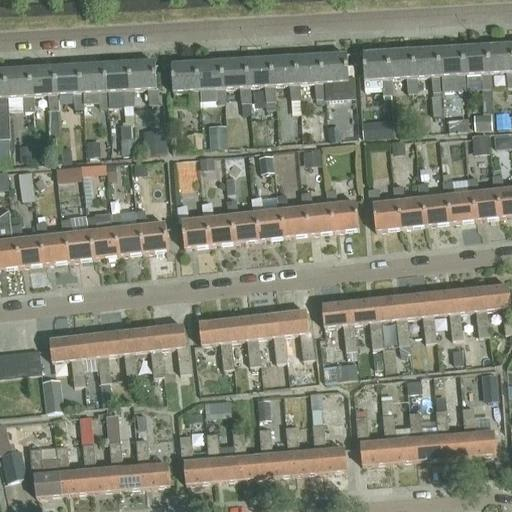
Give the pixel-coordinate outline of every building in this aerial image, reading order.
[(511,49),(489,51),(490,78),(491,78),(507,77),(508,93),(511,92),(511,49)] [(490,78),(489,51),(464,52),(466,79),(482,78),(483,94),(492,93),(491,78),(490,78)] [(464,52),(439,54),(441,81),(442,81),(443,96),(458,95),(467,95),(466,79),(464,52)] [(441,81),(439,54),(414,56),(416,82),(417,82),(432,81),(433,97),(440,97),(443,97),(443,96),(442,81),(441,81)] [(414,56),(390,57),(391,84),(392,84),(407,83),(409,98),(418,98),(417,82),(416,82),(414,56)] [(393,99),(392,84),(391,84),(390,57),(364,59),(367,97),(383,96),(384,100),(392,99),(393,99)] [(347,58),(322,60),(324,88),(325,88),(340,86),(342,102),(351,101),(350,86),(349,86),(347,58)] [(322,60),(297,62),(299,89),(300,89),(316,88),(317,104),(326,103),(325,88),(324,88),(322,60)] [(299,89),(297,62),(272,64),(274,91),(275,91),(291,89),(292,105),(301,104),(300,89),(299,89)] [(276,106),(275,91),(274,91),(272,64),(247,65),(249,92),(250,92),(266,91),(267,106),(275,106),(276,106)] [(247,65),(223,67),(225,94),(241,92),(242,108),(250,107),(251,107),(250,92),(249,92),(247,65)] [(132,95),(133,95),(149,94),(150,109),(159,109),(158,95),(156,66),(130,67),(132,95)] [(130,67),(106,69),(108,96),(124,95),(125,111),(134,110),(133,95),(132,95),(130,67)] [(226,109),(225,94),(223,67),(198,69),(200,95),(201,109),(217,108),(217,109),(226,109)] [(108,96),(106,69),(81,71),(83,98),(99,97),(100,112),(110,112),(108,96)] [(201,109),(200,95),(198,69),(173,71),(174,97),(191,95),(192,111),(201,110),(201,109)] [(81,71),(56,72),(58,99),(59,99),(74,98),(75,114),(74,114),(74,124),(84,123),(83,113),(84,113),(83,98),(81,71)] [(56,72),(31,74),(33,101),(34,101),(49,100),(51,115),(60,115),(59,99),(58,99),(56,72)] [(31,74),(6,76),(8,102),(9,102),(25,101),(26,116),(35,115),(34,101),(33,101),(31,74)] [(0,76),(0,144),(11,144),(12,143),(9,102),(8,102),(6,76),(0,76)] [(492,118),(491,95),(483,95),(484,119),(492,118)] [(442,120),(440,97),(433,97),(434,101),(433,101),(434,121),(442,120)] [(60,115),(51,115),(53,148),(62,147),(60,115)] [(497,118),(498,133),(510,133),(509,118),(497,118)] [(475,120),(476,135),(493,134),(492,119),(475,120)] [(462,125),(449,126),(450,138),(463,137),(462,125)] [(379,142),(394,142),(393,126),(378,127),(379,142)] [(133,130),(122,130),(122,143),(133,143),(133,130)] [(210,131),(211,155),(228,154),(226,130),(210,131)] [(328,131),(330,146),(342,145),(340,130),(328,131)] [(146,159),(168,158),(166,135),(145,137),(146,159)] [(490,158),(488,139),(473,140),(474,160),(490,158)] [(511,139),(495,141),(496,154),(511,152),(511,139)] [(201,140),(189,141),(190,156),(203,155),(201,140)] [(11,144),(0,144),(0,171),(13,170),(11,144)] [(135,144),(122,144),(123,160),(135,159),(135,144)] [(405,146),(393,146),(393,156),(406,155),(405,146)] [(88,147),(89,161),(101,161),(100,147),(88,147)] [(62,152),(64,167),(73,167),(71,152),(62,152)] [(20,155),(21,167),(35,167),(34,154),(20,155)] [(321,155),(304,156),(305,167),(322,166),(321,155)] [(214,162),(200,163),(201,175),(215,174),(214,162)] [(272,162),(260,163),(262,178),(274,177),(272,162)] [(116,170),(108,171),(109,182),(117,181),(116,170)] [(148,170),(135,170),(135,179),(148,179),(148,170)] [(82,172),(57,174),(58,188),(83,185),(82,172)] [(427,173),(419,174),(421,186),(428,185),(427,173)] [(33,176),(19,178),(22,206),(35,205),(33,176)] [(8,177),(0,177),(0,195),(9,194),(8,177)] [(452,177),(443,178),(444,186),(453,185),(452,177)] [(501,222),(511,220),(511,194),(504,195),(503,180),(493,181),(495,196),(498,196),(501,222)] [(41,183),(36,187),(41,194),(46,190),(41,183)] [(476,225),(501,222),(498,196),(495,196),(479,198),(478,183),(469,184),(470,199),(473,199),(476,225)] [(235,184),(227,184),(228,200),(236,200),(235,184)] [(473,199),(470,199),(455,201),(453,185),(444,186),(446,202),(448,201),(451,228),(476,225),(473,199)] [(428,188),(421,189),(419,189),(421,204),(424,204),(427,231),(451,228),(448,201),(446,202),(430,203),(428,188)] [(402,234),(427,231),(424,204),(421,204),(405,206),(403,191),(394,192),(396,207),(399,207),(402,234)] [(377,237),(402,234),(399,207),(396,207),(381,209),(379,193),(369,194),(371,210),(374,210),(377,237)] [(331,210),(334,237),(360,234),(357,207),(338,210),(336,194),(327,195),(329,211),(331,210)] [(310,239),(334,237),(331,210),(329,211),(313,212),(311,197),(302,198),(304,213),(307,213),(310,239)] [(285,242),(310,239),(307,213),(304,213),(289,215),(287,200),(278,201),(279,216),(282,216),(285,242)] [(260,245),(285,242),(282,216),(279,216),(264,218),(262,203),(253,204),(255,219),(257,219),(260,245)] [(236,248),(260,245),(257,219),(255,219),(239,221),(237,205),(228,206),(230,222),(233,221),(236,248)] [(211,251),(236,248),(233,221),(230,222),(214,223),(213,208),(203,209),(205,224),(208,224),(211,251)] [(67,240),(70,267),(95,264),(92,237),(89,237),(87,222),(72,224),(71,211),(62,212),(64,225),(62,225),(64,240),(67,240)] [(186,254),(211,251),(208,224),(205,224),(189,226),(187,211),(178,212),(180,228),(183,227),(186,254)] [(0,274),(21,272),(17,245),(15,246),(13,246),(9,214),(0,219),(0,274)] [(141,231),(144,258),(169,255),(166,229),(148,231),(146,215),(136,217),(138,232),(141,231)] [(119,261),(144,258),(141,231),(138,232),(123,234),(121,218),(112,219),(114,235),(116,234),(119,261)] [(95,264),(119,261),(116,234),(114,235),(112,219),(96,221),(87,222),(89,237),(92,237),(95,264)] [(67,240),(64,240),(49,242),(47,226),(39,227),(38,228),(39,243),(42,242),(45,270),(70,267),(67,240)] [(21,272),(45,270),(42,242),(39,243),(24,245),(22,229),(13,230),(15,246),(17,245),(21,272)] [(509,291),(485,294),(487,315),(503,314),(506,340),(511,339),(511,312),(509,291)] [(487,315),(485,294),(458,296),(461,318),(477,317),(479,343),(490,341),(487,315)] [(458,296),(432,299),(434,321),(450,319),(453,345),(464,344),(461,318),(458,296)] [(432,299),(405,302),(408,324),(424,322),(426,348),(437,347),(434,321),(432,299)] [(408,324),(405,302),(379,305),(381,327),(397,325),(400,351),(411,350),(408,324)] [(379,305),(352,308),(355,329),(370,328),(373,354),(384,353),(381,327),(379,305)] [(358,355),(355,329),(352,308),(323,311),(326,333),(344,331),(347,357),(358,355)] [(283,319),(285,341),(301,339),(304,365),(315,364),(312,337),(309,338),(307,317),(283,319)] [(283,319),(256,322),(259,344),(274,342),(277,368),(288,367),(285,341),(283,319)] [(259,344),(256,322),(230,326),(232,347),(248,346),(251,371),(262,370),(259,344)] [(232,347),(230,326),(200,329),(203,351),(221,349),(224,375),(235,373),(232,347)] [(192,378),(189,351),(187,351),(184,330),(160,332),(162,357),(178,355),(181,380),(192,378)] [(160,332),(133,335),(136,360),(151,358),(154,383),(165,381),(162,357),(160,332)] [(139,384),(136,360),(133,335),(107,338),(110,363),(125,361),(128,386),(139,384)] [(112,387),(110,363),(107,338),(80,341),(83,366),(99,364),(101,389),(112,387)] [(83,366),(80,341),(51,345),(53,369),(72,367),(75,392),(86,391),(83,366)] [(455,370),(464,370),(463,354),(454,355),(455,370)] [(40,355),(28,357),(30,380),(43,379),(40,355)] [(384,373),(382,356),(374,357),(376,374),(384,373)] [(28,357),(15,358),(18,382),(30,380),(28,357)] [(15,358),(3,359),(5,383),(18,382),(15,358)] [(356,368),(337,370),(339,386),(358,384),(356,368)] [(498,379),(482,380),(485,407),(500,405),(498,379)] [(61,415),(58,390),(57,384),(46,386),(50,417),(61,415)] [(422,385),(408,386),(409,399),(423,398),(422,385)] [(114,399),(103,400),(104,411),(115,410),(114,399)] [(393,400),(382,401),(383,421),(394,420),(393,400)] [(219,421),(218,405),(206,406),(207,422),(219,421)] [(259,425),(272,425),(271,405),(258,406),(259,425)] [(468,440),(470,462),(497,459),(495,438),(476,439),(474,413),(463,414),(465,440),(468,440)] [(322,414),(312,415),(313,431),(323,430),(322,414)] [(367,414),(356,415),(357,423),(368,422),(367,414)] [(191,416),(192,426),(203,426),(203,415),(191,416)] [(443,464),(470,462),(468,440),(465,440),(449,441),(447,415),(437,416),(439,442),(441,442),(443,464)] [(415,444),(417,466),(443,464),(441,442),(439,442),(423,444),(421,418),(410,418),(412,445),(415,444)] [(121,435),(119,419),(107,420),(109,437),(121,435)] [(148,433),(146,419),(138,420),(139,434),(148,433)] [(390,468),(417,466),(415,444),(412,445),(396,446),(394,420),(383,421),(386,447),(388,447),(390,468)] [(80,423),(82,439),(94,438),(92,422),(80,423)] [(357,423),(359,450),(362,450),(363,471),(390,468),(388,447),(386,447),(370,448),(368,422),(357,423)] [(15,428),(0,428),(0,455),(17,454),(15,428)] [(318,456),(320,478),(347,476),(345,454),(327,456),(324,430),(323,430),(313,431),(315,457),(318,456)] [(292,459),(293,481),(320,478),(318,456),(315,457),(300,458),(298,432),(287,433),(289,459),(292,459)] [(266,461),(268,483),(293,481),(292,459),(289,459),(273,460),(271,434),(260,435),(262,461),(266,461)] [(239,463),(240,485),(268,483),(266,461),(262,461),(247,463),(245,436),(234,437),(236,464),(239,463)] [(213,465),(214,487),(240,485),(239,463),(236,464),(220,465),(218,439),(207,440),(209,466),(213,465)] [(213,465),(209,466),(194,467),(191,441),(180,442),(183,469),(185,469),(187,490),(214,487),(213,465)] [(142,472),(144,493),(171,491),(169,469),(150,471),(148,445),(137,446),(139,472),(142,472)] [(117,495),(144,493),(142,472),(139,472),(123,473),(121,447),(110,448),(112,474),(115,474),(117,495)] [(91,498),(117,495),(115,474),(112,474),(97,475),(95,449),(84,450),(86,476),(89,476),(91,498)] [(64,500),(91,498),(89,476),(86,476),(70,478),(68,451),(57,452),(58,466),(59,479),(62,478),(64,500)] [(37,502),(64,500),(62,478),(59,479),(58,466),(43,468),(42,454),(31,455),(33,482),(36,482),(37,502)] [(22,455),(2,460),(8,487),(22,484),(18,467),(24,465),(22,455)]
